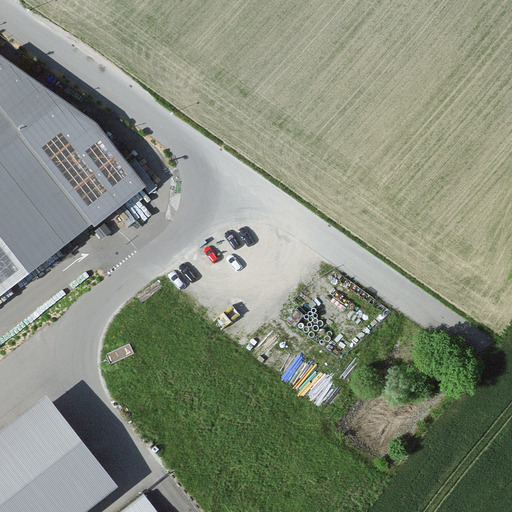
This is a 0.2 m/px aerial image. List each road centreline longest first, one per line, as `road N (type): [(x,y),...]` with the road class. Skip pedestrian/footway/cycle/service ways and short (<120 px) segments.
road 1 (residential): [(237,182),(80,316),(72,350),(79,388),(179,511)]
road 2 (residential): [(237,182),(0,12)]
road 3 (residential): [(475,349),(237,182)]
